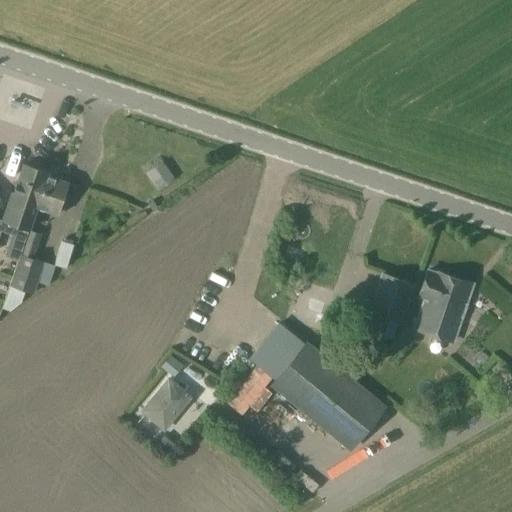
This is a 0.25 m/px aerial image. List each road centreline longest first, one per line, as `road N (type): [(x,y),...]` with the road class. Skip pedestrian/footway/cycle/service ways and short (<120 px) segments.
road 1 (unclassified): [(511,218),(0,52)]
road 2 (unclassified): [(317,511),(511,393)]
